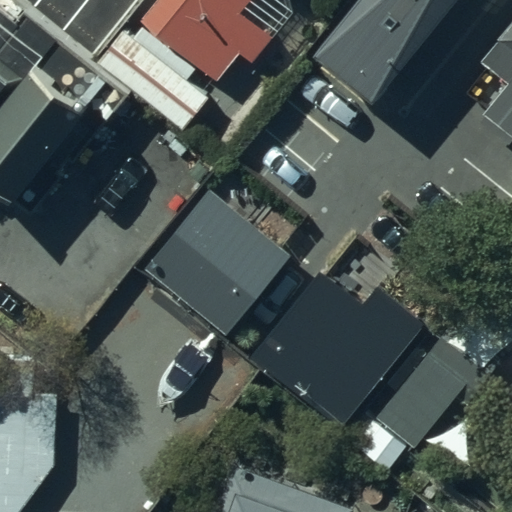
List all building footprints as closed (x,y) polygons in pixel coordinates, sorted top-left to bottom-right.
[(127,70),(34,0),(0,0),(0,162),(35,189),(127,70)] [(149,0),(223,60),(246,32),(257,40),(289,0),(149,0)] [(442,0),(341,0),(327,18),(386,67),(442,0)] [(511,6),(488,38),(511,56),(511,57),(488,89),(511,107),(511,6)] [(215,77),(128,7),(103,39),(190,108),(215,77)] [(109,353),(161,289),(133,267),(82,330),(109,353)] [(453,318),(378,411),(419,444),(460,393),(472,403),(506,361),(453,318)] [(511,368),(501,383),(511,391),(511,368)] [(0,507),(55,510),(59,379),(0,377),(0,507)] [(297,511),(240,493),(233,511),(297,511)]
